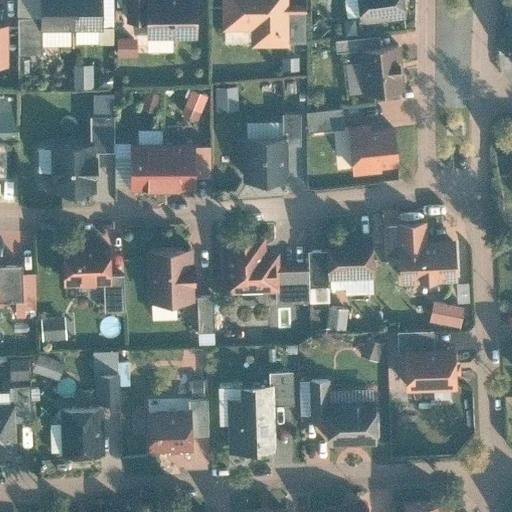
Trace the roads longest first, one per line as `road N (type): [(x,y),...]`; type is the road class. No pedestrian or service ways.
road 1 (residential): [(0,486),(488,471)]
road 2 (residential): [(0,216),(424,193)]
road 3 (residential): [(483,193),(488,471)]
road 4 (residential): [(425,0),(424,193)]
